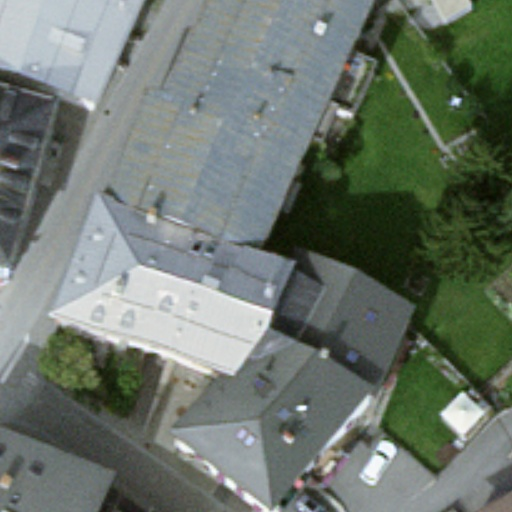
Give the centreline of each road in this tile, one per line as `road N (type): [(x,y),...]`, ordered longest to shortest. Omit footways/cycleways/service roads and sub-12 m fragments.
road 1 (tertiary): [(0,334),(47,273),(185,0)]
road 2 (residential): [(0,378),(197,511)]
